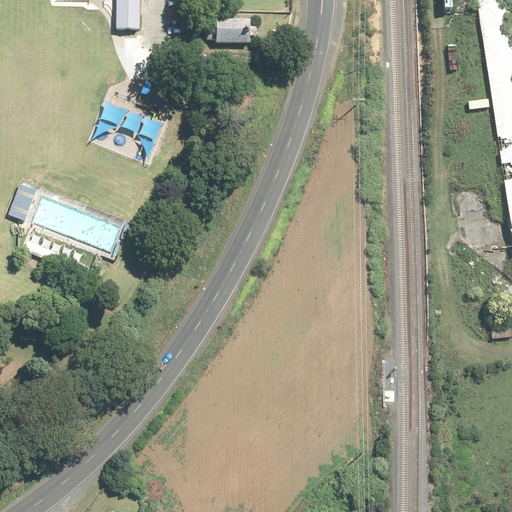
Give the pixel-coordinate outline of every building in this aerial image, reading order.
[(112,0),(113,32),(124,31),(136,32),(136,0),(112,0)] [(511,0),(471,0),(472,6),(475,5),(489,98),(507,232),(506,232),(511,261),(511,260),(511,0)] [(253,34),(253,32),(253,30),(245,30),(245,22),(212,22),(212,25),(202,25),(202,29),(191,28),(191,38),(202,38),(202,42),(212,42),(211,46),(246,46),(246,38),(253,38),(253,36),(253,34)] [(221,59),(186,59),(186,75),(221,76),(221,59)] [(36,195),(29,192),(28,192),(16,222),(25,225),(36,195)] [(83,269),(25,243),(21,253),(79,278),(83,269)]
